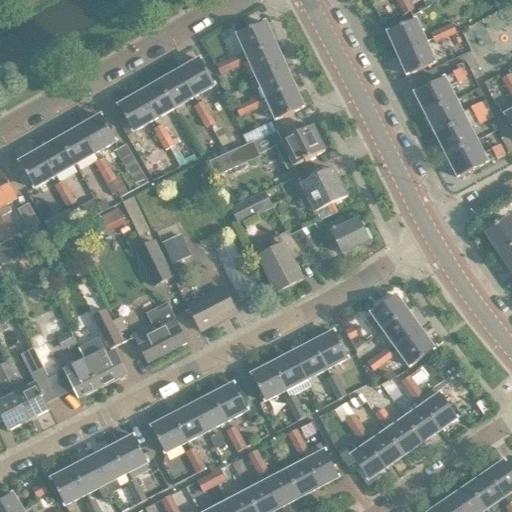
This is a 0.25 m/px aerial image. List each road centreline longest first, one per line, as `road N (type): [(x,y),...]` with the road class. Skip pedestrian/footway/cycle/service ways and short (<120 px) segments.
road 1 (residential): [(0,470),(380,274),(427,230)]
road 2 (tertiary): [(427,230),(302,0)]
road 3 (residential): [(0,128),(223,0)]
road 4 (residential): [(382,511),(511,424)]
road 5 (tertiary): [(511,347),(427,230)]
